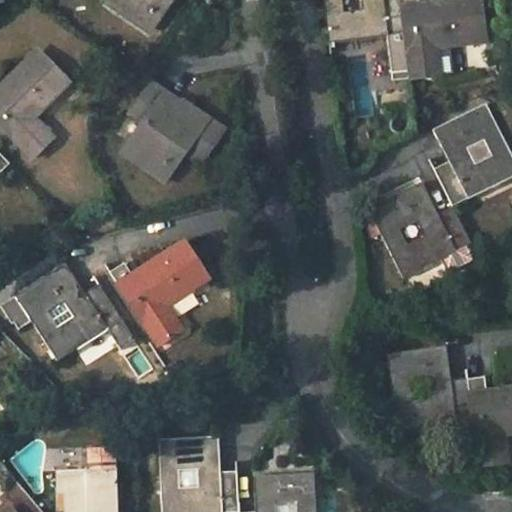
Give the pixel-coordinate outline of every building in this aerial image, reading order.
[(118,0),(150,22),(164,0),(118,0)] [(322,0),(328,34),(387,26),(395,77),(438,70),(437,69),(449,67),(445,43),(442,44),(441,38),(487,32),(481,0),(322,0)] [(72,79),(41,49),(5,85),(13,93),(5,101),(0,95),(0,123),(33,157),(56,135),(36,116),(72,79)] [(198,166),(222,134),(188,108),(186,111),(151,86),(129,116),(142,125),(122,154),(165,183),(184,156),(198,166)] [(431,167),(449,205),(429,215),(421,201),(429,197),(420,178),(366,204),(400,274),(452,249),(454,253),(471,245),(452,207),(466,200),(464,197),(511,174),(511,158),(484,101),(430,127),(446,159),(431,167)] [(0,172),(9,163),(0,153),(0,172)] [(188,249),(136,280),(127,264),(112,274),(158,350),(180,337),(166,314),(210,287),(188,249)] [(54,359),(105,329),(120,354),(137,344),(100,285),(85,294),(66,263),(15,295),(3,303),(11,317),(24,309),(54,359)] [(452,421),(471,419),(477,466),(503,462),(499,433),(511,430),(511,386),(496,388),(498,401),(486,402),(483,375),(438,381),(437,367),(444,366),(442,344),(384,352),(394,425),(452,417),(452,421)] [(62,511),(113,511),(112,469),(104,470),(103,448),(81,449),(82,471),(52,472),(53,495),(61,495),(62,511)] [(238,511),(237,486),(220,487),(218,451),(160,453),(161,511),(238,511)] [(138,511),(137,467),(115,469),(116,511),(138,511)] [(0,511),(40,511),(18,485),(0,500),(0,511)] [(313,511),(312,485),(255,487),(256,511),(313,511)]
